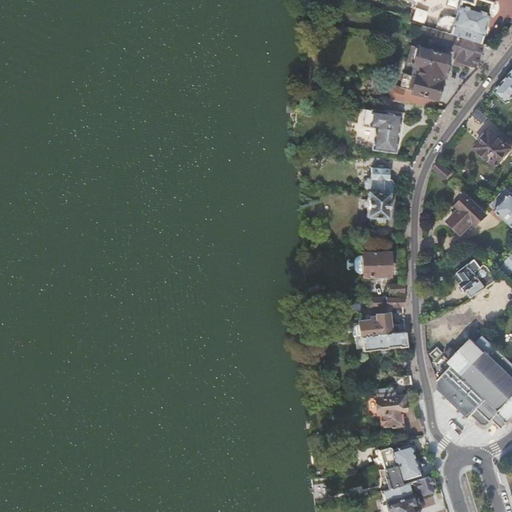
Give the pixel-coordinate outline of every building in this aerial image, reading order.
[(440,30),(448,32),(486,45),(488,46),(499,31),(486,26),(492,7),(474,0),(450,0),(446,13),(440,12),(435,29),(440,30)] [(412,20),(423,23),(427,12),(416,9),(412,20)] [(457,53),(455,60),(455,65),(464,68),(466,63),(475,66),(487,49),(485,49),(486,45),(448,32),(440,30),(438,36),(455,42),(453,51),(457,53)] [(415,63),(412,73),(405,72),(401,85),(396,84),(392,86),(392,92),(397,95),(401,96),(400,102),(407,103),(432,106),(435,98),(436,98),(437,97),(441,82),(439,82),(441,77),(445,78),(447,71),(444,70),(448,55),(425,48),(425,45),(418,42),(417,45),(413,44),(408,61),(415,63)] [(511,70),(492,95),(497,99),(501,95),(509,103),(511,99),(511,70)] [(392,92),(391,101),(400,102),(401,96),(397,95),(392,92)] [(435,98),(432,106),(433,108),(444,110),(448,100),(437,97),(436,98),(435,98)] [(473,116),(482,123),(487,117),(478,109),(473,116)] [(401,115),(365,111),(363,128),(375,129),(372,151),(395,155),(401,115)] [(511,147),(492,130),(477,147),(481,151),(481,155),(485,159),(490,159),(497,165),(511,147)] [(435,168),(446,177),(452,170),(439,159),(435,168)] [(365,183),(365,188),(366,191),(368,192),(390,194),(393,191),(393,183),(390,179),(389,179),(389,169),(371,168),(371,179),(367,179),(365,183)] [(368,193),(366,218),(388,219),(389,195),(390,194),(368,192),(368,193)] [(495,209),(500,213),(511,223),(511,193),(497,207),(495,209)] [(488,212),(469,194),(461,203),(465,207),(453,220),(464,230),(476,217),(480,221),(488,212)] [(493,207),(491,209),(497,215),(500,213),(495,209),(493,207)] [(389,276),(388,253),(362,254),(362,256),(363,274),(363,276),(389,276)] [(359,275),(363,274),(362,256),(358,256),(354,261),(354,270),(359,275)] [(476,259),(460,269),(466,278),(477,270),(482,267),(476,259)] [(482,267),(477,270),(482,278),(492,271),(488,266),(484,265),(482,267)] [(492,271),(482,278),(487,286),(505,274),(498,267),(492,271)] [(456,272),(462,280),(466,278),(460,269),(456,272)] [(466,278),(462,280),(461,284),(463,287),(465,289),(468,290),(472,296),(487,286),(482,278),(477,270),(466,278)] [(404,293),(403,283),(388,284),(387,286),(387,288),(387,289),(387,291),(388,293),(389,294),(404,293)] [(388,297),(388,306),(404,306),(404,298),(388,297)] [(361,319),(363,334),(399,331),(398,324),(389,325),(388,314),(377,315),(377,317),(361,319)] [(357,335),(357,347),(363,347),(364,349),(388,347),(388,346),(399,345),(400,347),(407,346),(406,331),(399,331),(363,334),(357,335)] [(453,365),(438,380),(438,388),(469,418),(470,417),(473,420),(475,417),(481,423),(482,423),(482,424),(483,424),(484,424),(485,424),(486,424),(487,424),(488,423),(489,423),(489,422),(493,419),(502,428),(508,422),(509,423),(511,419),(511,362),(484,336),(484,335),(476,343),(472,340),(467,345),(458,353),(452,348),(445,355),(451,361),(450,362),(453,365)] [(436,360),(444,353),(439,347),(431,354),(436,360)] [(405,385),(412,384),(410,376),(396,377),(396,385),(404,385),(405,385)] [(405,385),(404,385),(405,390),(409,392),(413,392),(412,384),(405,385)] [(395,397),(403,396),(403,391),(403,390),(405,390),(404,385),(396,385),(394,386),(395,397)] [(395,427),(402,426),(401,414),(400,411),(405,411),(404,404),(403,396),(395,397),(394,386),(378,387),(379,398),(380,413),(381,413),(383,428),(391,427),(391,428),(395,428),(395,427)] [(377,447),(381,463),(414,457),(409,442),(390,447),(390,445),(388,444),(377,447)] [(381,463),(387,485),(400,482),(399,477),(418,472),(414,457),(381,463)] [(380,487),(384,500),(378,502),(381,511),(419,511),(419,509),(413,510),(412,505),(415,504),(412,495),(409,495),(408,491),(418,489),(419,491),(421,493),(430,491),(433,487),(433,485),(434,485),(432,477),(431,477),(429,476),(428,475),(400,482),(387,485),(380,487)]
